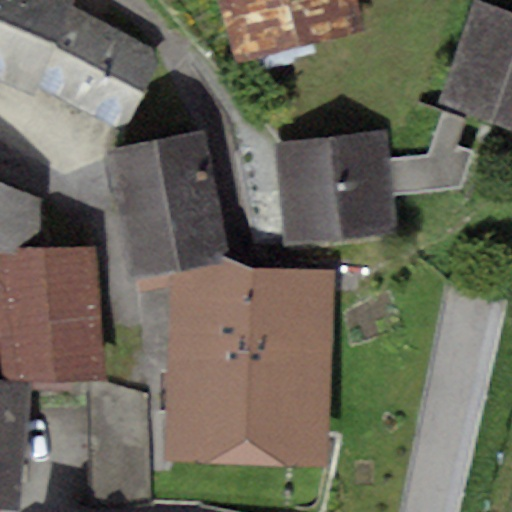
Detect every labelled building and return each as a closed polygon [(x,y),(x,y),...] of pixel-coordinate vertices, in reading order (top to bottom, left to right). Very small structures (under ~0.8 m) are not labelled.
[(78,0),(0,0),(0,86),(34,103),(40,95),(125,137),(158,74),(153,50),(75,10),(78,0)] [(353,0),(218,0),(233,61),(361,31),(353,0)] [(393,236),(390,200),(467,194),(481,124),(511,135),(511,17),(483,7),(443,110),(431,160),(388,165),(385,138),(281,146),(289,245),(393,236)] [(209,141),(110,161),(135,287),(179,278),(234,267),(209,141)] [(5,184),(0,182),(0,255),(20,257),(21,249),(42,248),(38,201),(5,184)] [(0,255),(0,315),(2,341),(5,379),(110,388),(95,248),(42,248),(21,249),(20,257),(0,255)] [(234,267),(179,278),(168,464),(328,469),(336,273),(234,267)] [(0,381),(0,511),(24,511),(29,386),(0,381)]
